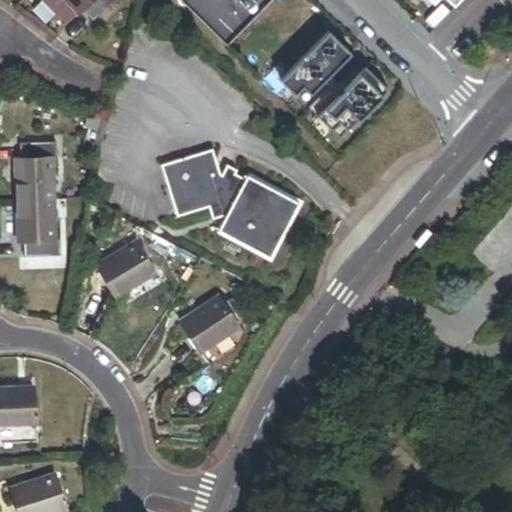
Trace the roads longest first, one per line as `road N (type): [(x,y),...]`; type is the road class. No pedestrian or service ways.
road 1 (residential): [(489,127),(355,277),(290,366),(231,495)]
road 2 (residential): [(0,335),(70,359),(113,394),(137,443),(138,473)]
